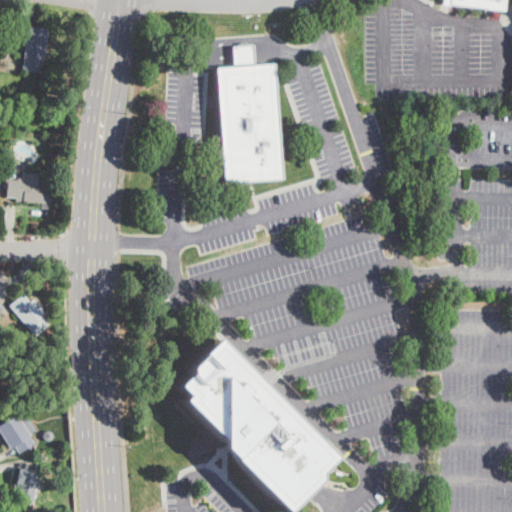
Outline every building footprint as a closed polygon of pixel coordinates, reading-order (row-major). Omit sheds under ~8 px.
[(506,0),(505,11),(450,5),(450,7),(443,6),(443,0),(506,0)] [(48,29),(41,73),(22,70),(29,26),(48,29)] [(255,64),(255,65),(273,64),(281,179),(223,183),(215,69),(233,67),(232,47),(253,45),(255,64)] [(41,174),(41,193),(41,202),(15,201),(15,198),(6,198),(6,188),(6,178),(22,178),(22,173),(41,174)] [(23,293),(30,302),(33,299),(52,321),(34,335),(9,304),(23,293)] [(304,493),(284,511),(181,400),(185,396),(176,386),(187,375),(186,368),(215,339),(332,458),(316,473),(317,480),(304,493)] [(35,385),(27,386),(26,375),(34,375),(35,385)] [(36,443),(20,454),(14,446),(10,449),(0,434),(0,423),(15,413),(36,443)] [(50,439),(46,439),(42,435),(43,431),(49,429),(52,432),(53,436),(50,439)] [(34,491),(32,502),(15,500),(17,489),(14,489),(18,467),(38,471),(34,491)]
